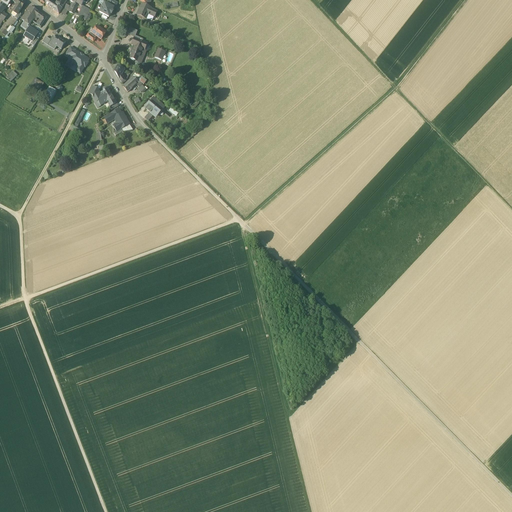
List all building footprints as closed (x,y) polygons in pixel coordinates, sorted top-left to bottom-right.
[(25,3),(19,0),(11,0),(11,1),(16,4),(15,6),(16,7),(14,10),(13,12),(17,15),(19,13),(25,3)] [(58,0),(54,6),(51,4),(49,7),(59,14),(67,0),(58,0)] [(116,3),(110,0),(107,5),(114,8),(116,3)] [(72,9),(69,12),(74,15),(78,6),(77,6),(75,5),(75,4),(72,9)] [(99,13),(109,18),(114,8),(107,5),(104,4),(103,6),(101,10),(99,13)] [(149,8),(142,5),(137,15),(137,16),(143,19),(146,20),(148,15),(150,16),(154,18),(157,13),(150,10),(151,9),(149,8)] [(30,7),(26,14),(33,18),(34,15),(37,12),(30,7)] [(83,14),(80,12),(77,17),(83,20),(88,10),(82,7),(81,9),(85,11),(83,14)] [(47,19),(37,12),(34,15),(41,20),(44,22),(47,19)] [(31,21),(33,18),(26,14),(22,20),(24,21),(29,24),(31,21)] [(27,32),(30,28),(27,27),(29,24),(24,21),(21,27),(27,32)] [(106,33),(97,26),(94,31),(96,32),(93,35),(101,40),(106,33)] [(30,28),(27,32),(24,36),(33,42),(35,37),(38,34),(30,28)] [(134,39),(143,43),(144,41),(136,38),(138,33),(129,29),(126,36),(134,39)] [(33,42),(31,45),(34,47),(39,40),(35,37),(33,42)] [(62,41),(57,37),(56,39),(53,37),(50,41),(46,38),(43,43),(54,51),(57,47),(61,50),(66,42),(62,40),(62,41)] [(134,48),(129,60),(135,62),(135,64),(135,65),(138,66),(139,66),(140,64),(144,55),(143,55),(147,44),(143,43),(134,39),(131,46),(134,48)] [(66,55),(71,58),(75,52),(75,51),(71,48),(66,55)] [(158,50),(156,56),(162,59),(165,53),(158,50)] [(89,60),(75,52),(71,58),(66,65),(70,68),(72,65),(78,68),(76,71),(81,74),(84,68),(85,68),(88,64),(87,63),(89,60)] [(124,70),(118,67),(115,72),(119,79),(121,75),(124,70)] [(13,71),(6,78),(10,82),(17,76),(13,71)] [(136,73),(133,78),(139,82),(142,85),(144,86),(147,81),(136,73)] [(139,82),(133,78),(129,81),(123,87),(128,93),(136,85),(139,82)] [(44,84),(35,79),(28,90),(37,95),(44,84)] [(97,90),(91,87),(88,93),(92,95),(97,90)] [(49,88),(43,99),(49,102),(56,91),(49,88)] [(104,92),(101,93),(102,94),(100,95),(96,98),(98,102),(100,106),(108,101),(111,106),(116,104),(111,95),(108,89),(107,90),(104,92)] [(97,90),(92,95),(96,103),(98,102),(96,98),(100,95),(97,90)] [(154,103),(151,101),(145,109),(155,117),(157,115),(160,113),(159,112),(158,111),(160,108),(161,109),(164,106),(157,100),(154,103)] [(178,114),(171,108),(169,110),(176,116),(178,114)] [(119,110),(112,114),(114,118),(121,114),(119,110)] [(112,114),(104,119),(107,124),(113,121),(112,120),(114,119),(114,118),(112,114)] [(114,118),(114,119),(118,125),(114,128),(117,132),(117,133),(122,130),(123,129),(123,130),(124,129),(124,128),(129,125),(126,120),(125,121),(121,114),(114,118)] [(79,117),(74,127),(77,129),(82,118),(79,117)]
